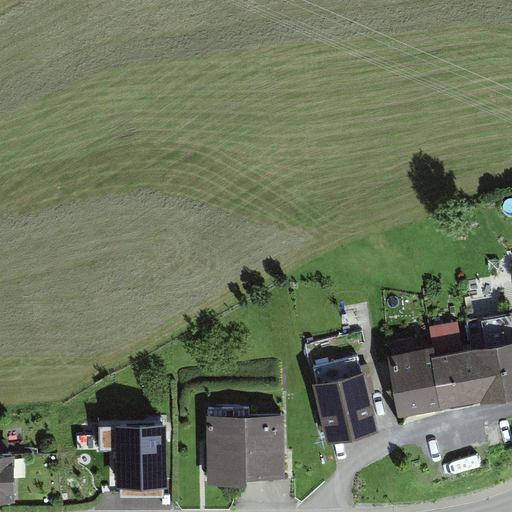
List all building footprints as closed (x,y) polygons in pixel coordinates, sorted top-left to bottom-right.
[(511,341),(396,365),(404,418),(511,396),(511,341)] [(368,375),(320,387),(334,445),(383,433),(368,375)] [(215,420),(218,482),(260,480),(290,478),(287,417),(215,420)] [(119,437),(123,489),(142,487),(171,485),(167,433),(119,437)] [(0,461),(0,504),(14,504),(13,461),(0,461)]
